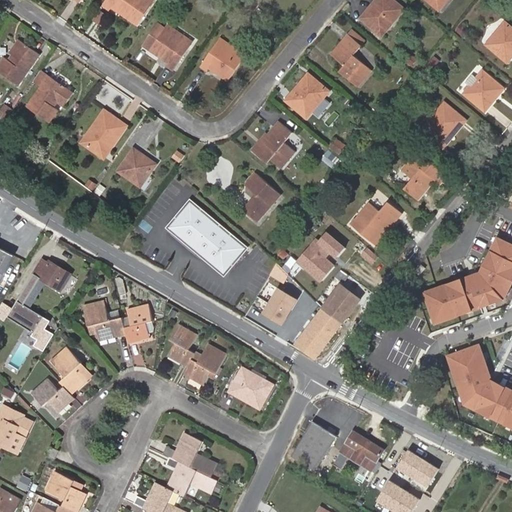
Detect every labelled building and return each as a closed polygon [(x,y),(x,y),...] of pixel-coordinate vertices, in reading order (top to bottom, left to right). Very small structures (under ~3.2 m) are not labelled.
[(153,2),(149,0),(108,0),(105,5),(111,9),(113,7),(138,23),(153,2)] [(213,0),(211,4),(217,8),(217,7),(223,10),(228,2),(224,0),(213,0)] [(383,35),(388,28),(386,27),(397,14),(399,16),(405,9),(394,0),(377,0),(362,18),(383,35)] [(428,0),(440,10),(445,3),(440,0),(428,0)] [(94,18),(100,22),(106,14),(100,9),(94,18)] [(397,14),(386,27),(388,28),(399,16),(397,14)] [(497,42),(492,38),(487,44),(508,62),(511,57),(511,26),(506,21),(501,27),(506,31),(497,42)] [(144,44),(170,62),(168,66),(173,70),(192,41),(169,25),(167,28),(159,22),(144,44)] [(501,27),(492,38),(497,42),(506,31),(501,27)] [(352,30),(349,34),(361,44),(365,40),(352,30)] [(361,44),(349,34),(332,54),(346,65),(340,72),(358,87),(373,69),(354,53),(361,44)] [(222,38),(220,42),(243,57),(245,53),(222,38)] [(11,53),(14,54),(22,42),(20,41),(11,53)] [(22,42),(14,54),(10,60),(6,57),(0,65),(0,70),(20,84),(40,55),(22,42)] [(243,57),(220,42),(203,67),(208,70),(210,67),(228,79),(243,57)] [(434,57),(429,64),(433,68),(439,61),(434,57)] [(34,81),(42,87),(50,76),(42,70),(34,81)] [(484,79),(474,91),(470,87),(465,92),(486,110),(505,88),(484,70),(480,75),(484,79)] [(313,112),(308,108),(320,93),(326,97),(331,91),(309,73),(286,100),(308,118),(313,112)] [(470,87),(474,91),(484,79),(480,75),(470,87)] [(50,76),(42,87),(29,106),(51,122),(59,110),(56,108),(59,103),(66,107),(75,94),(50,76)] [(320,93),(308,108),(313,112),(326,97),(320,93)] [(445,112),(432,127),(427,124),(423,129),(444,147),(466,120),(445,102),(440,108),(445,112)] [(0,117),(6,122),(11,114),(14,109),(6,104),(0,112),(0,117)] [(427,124),(432,127),(445,112),(440,108),(427,124)] [(105,109),(82,142),(106,158),(128,126),(105,109)] [(19,119),(11,114),(6,122),(14,127),(19,119)] [(380,122),(389,129),(393,124),(384,117),(380,122)] [(283,166),(295,151),(284,142),(292,133),(279,122),(269,134),(267,132),(253,149),(268,161),(272,157),(283,166)] [(330,147),(340,153),(347,144),(336,137),(330,147)] [(142,187),(158,164),(135,148),(119,171),(142,187)] [(419,199),(436,179),(441,183),(448,175),(429,159),(427,162),(416,154),(403,170),(413,179),(405,188),(419,199)] [(246,209),(259,220),(281,195),(257,173),(248,184),(259,194),(246,209)] [(100,184),(96,191),(101,194),(105,188),(100,184)] [(192,201),(171,227),(227,273),(248,247),(192,201)] [(370,203),(353,225),(378,244),(402,212),(390,202),(382,212),(370,203)] [(300,209),(293,219),(303,226),(310,216),(300,209)] [(316,239),(296,262),(320,282),(335,265),(327,258),(331,253),(337,258),(347,247),(328,231),(320,242),(316,239)] [(511,244),(500,239),(497,244),(495,243),(488,259),(490,260),(487,265),(485,264),(481,273),(462,280),(463,282),(457,284),(456,282),(426,293),(429,299),(427,300),(434,318),(435,318),(438,324),(467,313),(466,311),(472,309),(472,311),(481,308),(481,306),(485,304),(486,306),(489,305),(489,303),(494,301),(495,303),(505,299),(511,284),(511,244)] [(362,243),(356,251),(363,258),(370,250),(362,243)] [(0,285),(16,256),(0,247),(0,285)] [(49,264),(43,260),(6,319),(32,335),(43,319),(28,310),(22,307),(40,278),(45,281),(62,291),(72,274),(51,261),(49,264)] [(284,266),(274,281),(284,287),(292,275),(284,266)] [(45,281),(40,278),(22,307),(28,310),(45,281)] [(124,279),(117,281),(120,296),(127,294),(124,279)] [(323,308),(344,324),(363,299),(341,283),(323,308)] [(298,301),(279,290),(266,312),(285,323),(298,301)] [(127,335),(125,328),(122,310),(108,314),(105,301),(85,307),(92,336),(98,334),(100,342),(127,335)] [(125,328),(127,335),(129,343),(151,338),(151,336),(154,335),(155,333),(149,304),(128,309),(132,326),(125,328)] [(317,360),(344,324),(323,308),(296,343),(317,360)] [(178,313),(173,310),(170,315),(176,318),(178,313)] [(52,320),(48,328),(56,331),(59,323),(52,320)] [(170,356),(189,367),(197,354),(190,350),(198,335),(179,325),(171,339),(177,342),(170,356)] [(65,333),(62,337),(67,342),(70,339),(65,333)] [(197,354),(189,367),(185,374),(203,384),(208,375),(215,379),(228,355),(208,345),(202,356),(197,354)] [(480,345),(449,356),(452,365),(454,364),(456,370),(454,370),(463,395),(465,395),(467,400),(465,401),(466,404),(486,414),(487,412),(492,415),(491,416),(507,424),(508,422),(511,424),(511,389),(504,386),(503,388),(498,385),(499,383),(492,380),(485,359),(483,360),(481,354),(483,354),(480,345)] [(80,367),(83,363),(68,347),(53,362),(67,377),(61,383),(65,387),(72,395),(90,378),(80,367)] [(80,367),(90,378),(94,375),(83,363),(80,367)] [(274,385),(244,368),(231,392),(261,409),(274,385)] [(34,369),(31,375),(36,378),(40,372),(34,369)] [(75,397),(72,395),(65,387),(60,391),(48,378),(33,393),(44,406),(48,401),(58,413),(75,397)] [(0,416),(0,450),(2,447),(8,450),(16,434),(26,439),(34,424),(24,419),(25,417),(5,407),(0,416)] [(338,436),(312,420),(291,456),(317,472),(338,436)] [(384,450),(354,431),(333,464),(342,469),(349,456),(375,473),(382,463),(378,460),(384,450)] [(171,457),(220,480),(223,475),(216,471),(218,466),(197,455),(204,441),(186,432),(177,451),(167,446),(164,454),(171,457)] [(61,451),(51,446),(47,455),(56,460),(61,451)] [(439,469),(408,450),(399,466),(429,485),(439,469)] [(220,480),(171,457),(167,465),(177,470),(168,488),(174,491),(185,496),(192,483),(213,493),(214,491),(220,493),(224,486),(219,483),(220,480)] [(75,511),(79,511),(88,493),(81,491),(84,484),(57,471),(48,491),(66,499),(63,506),(75,511)] [(412,511),(420,499),(390,481),(378,501),(397,511),(412,511)] [(174,491),(168,488),(157,482),(148,501),(138,496),(135,503),(139,505),(153,511),(183,511),(168,505),(174,491)] [(6,486),(0,495),(0,497),(18,508),(24,497),(6,486)] [(0,511),(15,511),(18,508),(0,497),(0,511)] [(75,511),(63,506),(60,505),(58,511),(40,503),(35,511),(75,511)]
